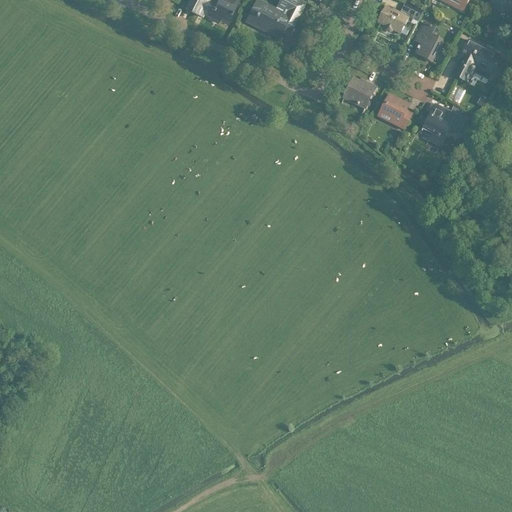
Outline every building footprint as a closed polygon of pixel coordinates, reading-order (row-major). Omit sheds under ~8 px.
[(190,0),(186,9),(197,15),(198,14),(218,24),(220,19),(227,23),(236,5),(226,0),(219,0),(218,3),(216,2),(215,3),(211,1),(211,0),(190,0)] [(293,0),(279,0),(275,9),(257,0),(246,22),(279,39),(285,27),(291,30),(298,16),(304,5),(293,0)] [(463,12),(466,5),(469,0),(439,0),(448,4),(463,12)] [(511,0),(492,0),(489,6),(511,17),(511,0)] [(380,25),(381,23),(386,26),(385,28),(386,30),(390,32),(392,32),(393,30),(398,32),(397,34),(398,34),(402,26),(408,29),(413,20),(418,22),(424,11),(412,5),(407,16),(394,9),(393,10),(389,8),(389,7),(380,25)] [(416,55),(431,63),(442,41),(432,36),(435,29),(424,23),(417,38),(423,41),(416,55)] [(470,85),(478,70),(490,76),(498,60),(484,52),(485,49),(469,41),(459,60),(460,60),(452,76),(466,83),(470,85)] [(343,99),(364,110),(376,88),(361,80),(360,82),(354,79),(343,99)] [(378,118),(404,131),(411,117),(413,112),(407,109),(409,105),(389,95),(384,105),(378,118)] [(428,141),(441,148),(450,130),(459,135),(466,121),(457,116),(450,113),(446,120),(431,112),(423,130),(432,134),(428,141)]
